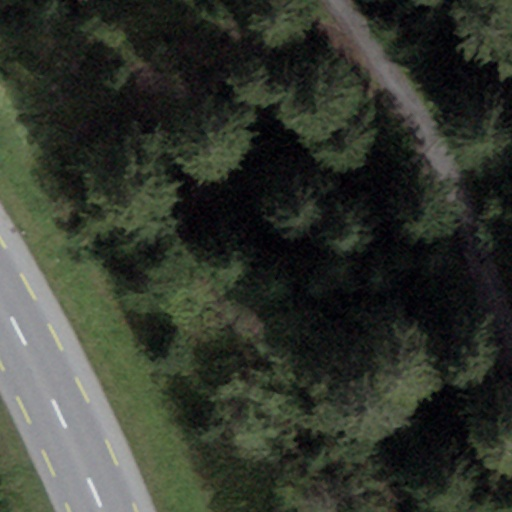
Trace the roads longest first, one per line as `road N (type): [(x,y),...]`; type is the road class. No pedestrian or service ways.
road 1 (track): [(337,0),(436,142),(511,336)]
road 2 (primary): [(101,511),(0,296)]
